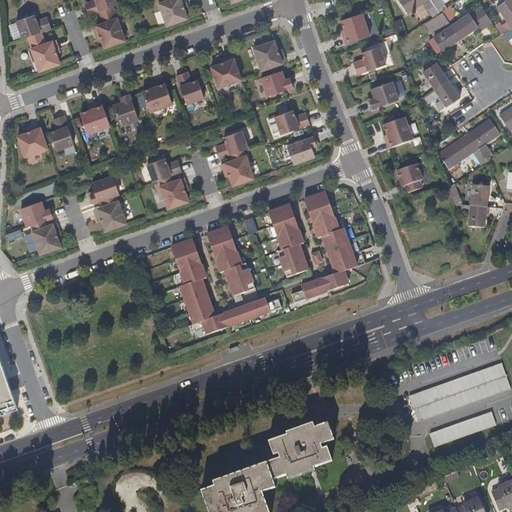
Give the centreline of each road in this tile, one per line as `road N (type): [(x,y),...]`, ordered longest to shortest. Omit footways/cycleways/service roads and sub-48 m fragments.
road 1 (primary): [(0,478),(511,298)]
road 2 (primary): [(412,307),(49,436)]
road 3 (residential): [(355,165),(0,295)]
road 4 (residential): [(0,108),(294,4)]
road 5 (unknown): [(493,361),(406,392),(397,402),(402,421),(422,431),(508,403)]
road 6 (residential): [(294,4),(355,165)]
road 7 (residential): [(355,165),(412,307)]
road 8 (residential): [(0,297),(49,436)]
